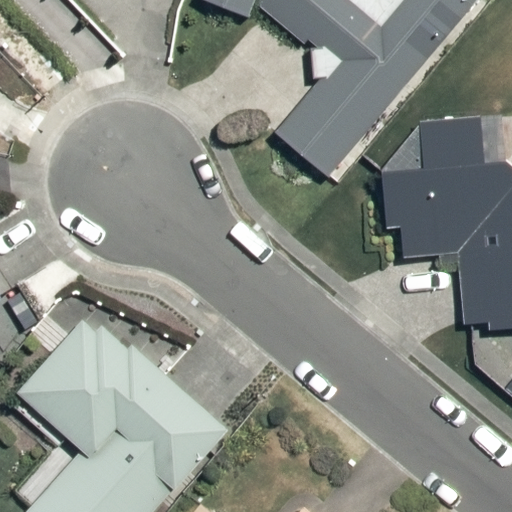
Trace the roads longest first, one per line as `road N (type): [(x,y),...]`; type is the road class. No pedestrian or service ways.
road 1 (residential): [(130,178),(511,500)]
road 2 (track): [(0,28),(130,178)]
